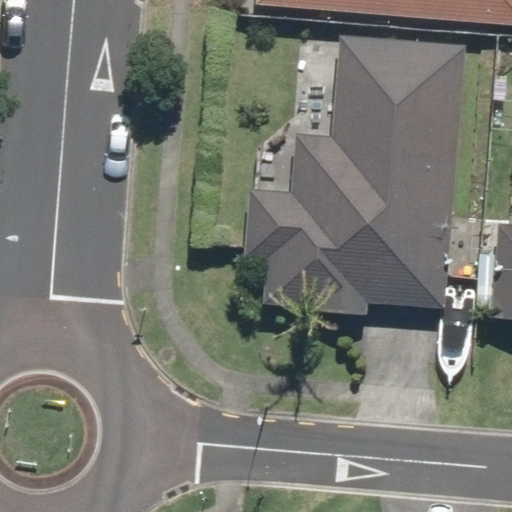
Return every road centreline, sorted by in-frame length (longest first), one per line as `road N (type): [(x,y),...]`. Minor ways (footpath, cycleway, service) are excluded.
road 1 (residential): [(511,471),(151,448)]
road 2 (residential): [(73,0),(37,325)]
road 3 (residential): [(37,325),(74,330),(134,375),(151,448)]
